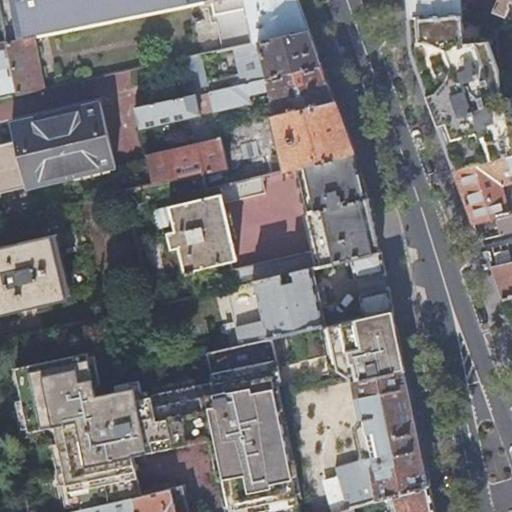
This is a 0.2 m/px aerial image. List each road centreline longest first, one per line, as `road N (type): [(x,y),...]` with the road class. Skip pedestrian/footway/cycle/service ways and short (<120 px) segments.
road 1 (tertiary): [(447,274),(343,0)]
road 2 (tertiary): [(447,274),(478,511)]
road 3 (tertiary): [(511,448),(447,274)]
